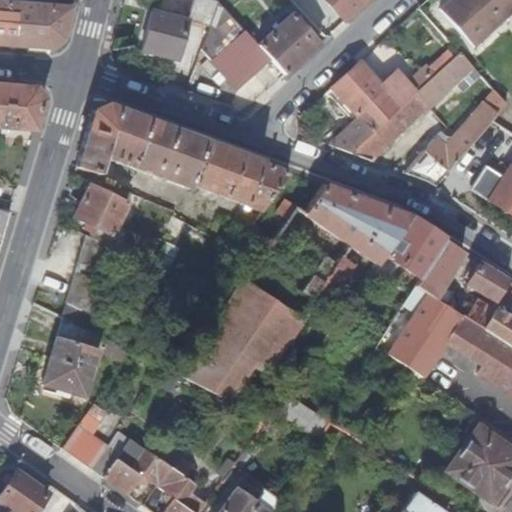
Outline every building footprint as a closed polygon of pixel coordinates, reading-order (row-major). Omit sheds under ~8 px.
[(0,0),(0,47),(49,51),(61,42),(69,8),(38,6),(34,6),(23,5),(17,4),(14,4),(14,0),(0,0)] [(217,4),(204,0),(190,0),(185,20),(208,27),(217,4)] [(238,0),(221,0),(217,4),(227,12),(238,0)] [(344,0),(327,0),(335,9),(344,0)] [(344,0),(335,9),(345,20),(360,7),(354,0),(344,0)] [(475,47),(511,13),(511,0),(451,0),(442,9),(475,47)] [(227,12),(217,4),(208,27),(199,50),(238,90),(271,60),(258,46),(227,12)] [(175,60),(185,20),(152,12),(141,52),(175,60)] [(285,75),(320,44),(292,14),(258,46),(271,60),(285,75)] [(380,48),(366,58),(377,72),(390,63),(380,48)] [(472,65),(459,52),(416,93),(400,108),(379,126),(392,140),(472,65)] [(381,86),(359,63),(330,88),(357,116),(366,106),(369,111),(329,146),(350,154),(379,126),(400,108),(381,86)] [(395,72),(381,86),(400,108),(416,93),(395,72)] [(0,128),(35,132),(43,103),(35,89),(0,86),(0,128)] [(434,186),(491,121),(507,103),(496,91),(446,148),(434,139),(404,174),(434,186)] [(130,168),(147,120),(103,104),(89,110),(73,169),(95,174),(101,159),(130,168)] [(204,141),(147,120),(130,168),(186,189),(188,184),(204,141)] [(350,154),(369,161),(392,140),(379,126),(350,154)] [(287,172),(204,141),(188,184),(261,211),(287,172)] [(511,164),(510,163),(500,179),(488,199),(511,214),(511,164)] [(488,199),(500,179),(481,168),(469,187),(488,199)] [(377,265),(383,256),(409,218),(321,185),(302,212),(351,247),(377,265)] [(87,187),(79,203),(117,220),(124,205),(87,187)] [(285,221),(294,207),(286,201),(276,214),(285,221)] [(117,220),(79,203),(72,219),(107,236),(109,237),(117,220)] [(351,247),(302,212),(294,207),(285,221),(231,300),(178,377),(221,399),(226,401),(252,363),(264,372),(351,247)] [(0,248),(11,215),(0,211),(0,248)] [(202,231),(170,215),(161,236),(193,252),(202,231)] [(383,256),(419,278),(444,240),(409,218),(383,256)] [(233,251),(246,233),(238,229),(235,228),(223,245),(233,251)] [(109,237),(107,236),(103,246),(108,248),(113,251),(118,241),(109,237)] [(103,246),(85,237),(62,318),(85,329),(108,248),(103,246)] [(419,278),(413,287),(434,300),(464,252),(444,240),(419,278)] [(494,303),(509,280),(480,263),(467,285),(494,303)] [(203,296),(209,287),(192,279),(186,288),(203,296)] [(511,348),(511,321),(502,316),(511,299),(511,281),(509,280),(494,303),(491,309),(479,328),(511,348)] [(195,307),(203,296),(186,288),(175,282),(169,294),(195,307)] [(511,348),(479,328),(466,320),(434,300),(413,287),(400,306),(445,334),(442,339),(481,363),(476,372),(511,394),(511,348)] [(466,320),(479,328),(491,309),(479,301),(466,320)] [(85,329),(62,318),(43,386),(53,389),(52,395),(69,398),(70,393),(83,396),(95,351),(99,337),(85,329)] [(472,411),(484,393),(485,391),(387,327),(375,347),(472,411)] [(99,337),(95,351),(119,364),(127,351),(99,337)] [(472,411),(511,437),(511,412),(484,393),(472,411)] [(320,433),(327,421),(288,396),(280,407),(320,433)] [(269,422),(260,418),(252,429),(259,435),(269,422)] [(511,471),(511,451),(468,421),(456,439),(464,444),(444,471),(497,509),(510,490),(504,485),(511,471)] [(76,425),(60,449),(91,470),(107,447),(76,425)] [(107,447),(91,470),(126,495),(135,483),(146,480),(156,487),(170,467),(176,459),(160,448),(155,456),(145,450),(130,470),(114,458),(117,454),(107,447)] [(199,511),(204,505),(190,494),(196,486),(170,467),(156,487),(164,494),(166,506),(161,511),(199,511)] [(0,505),(9,511),(34,511),(46,495),(13,473),(0,493),(0,505)] [(267,511),(268,511),(276,500),(242,477),(234,489),(267,511)] [(267,511),(234,489),(218,511),(267,511)]
